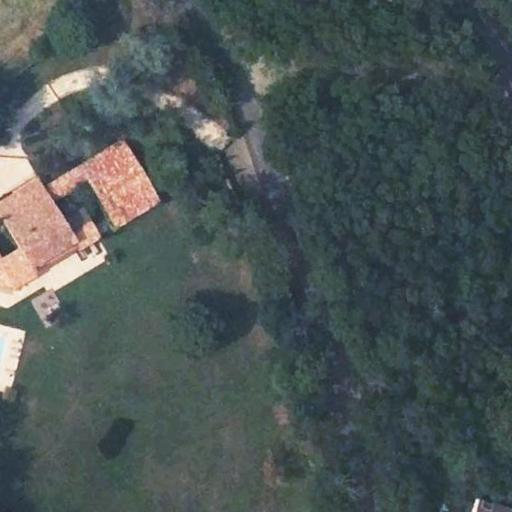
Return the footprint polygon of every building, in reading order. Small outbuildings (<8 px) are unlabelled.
[(0,273),(6,270),(15,285),(37,273),(31,263),(92,228),(82,212),(63,224),(49,201),(87,180),(110,217),(150,193),(120,143),(40,190),(18,203),(14,196),(0,203),(0,221),(17,251),(0,260),(0,273)] [(36,182),(14,196),(18,203),(40,190),(36,182)] [(150,193),(110,217),(115,227),(155,202),(150,193)] [(92,228),(31,263),(37,273),(97,238),(92,228)] [(6,270),(0,273),(0,282),(15,285),(6,270)] [(506,511),(508,508),(446,490),(437,511),(506,511)]
